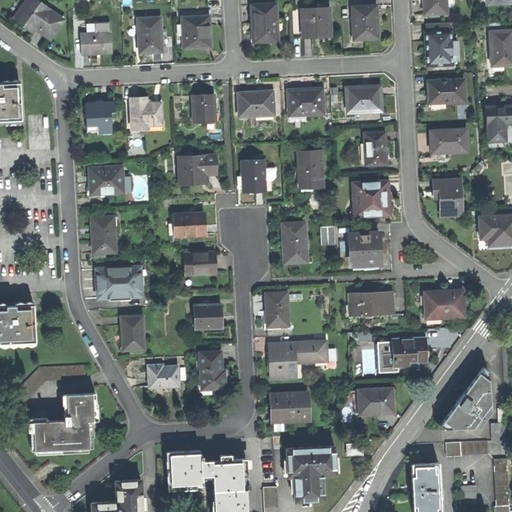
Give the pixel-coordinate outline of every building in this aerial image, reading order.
[(65,19),(39,0),(26,0),(14,17),(23,24),(33,32),(36,28),(50,39),(65,19)] [(425,0),(427,14),(446,13),(445,0),(425,0)] [(277,2),(251,3),(252,23),(253,39),(256,41),(278,41),(277,2)] [(377,19),(376,2),(352,2),(353,38),(377,38),(377,19)] [(316,36),(331,35),(330,7),(302,8),(303,36),(316,36)] [(211,24),(211,15),(183,16),(184,47),(212,46),(211,24)] [(138,18),(140,52),(151,51),(163,51),(161,17),(138,18)] [(426,22),(426,32),(449,30),(448,21),(426,22)] [(490,65),(511,63),(511,32),(511,29),(488,30),(490,65)] [(429,64),(452,63),(450,30),(449,30),(426,32),(424,32),(426,45),(426,52),(428,51),(429,64)] [(111,31),(81,33),(82,54),(95,53),(113,52),(111,31)] [(429,103),(465,101),(463,78),(428,80),(428,91),(429,103)] [(0,82),(0,119),(23,119),(22,101),(21,82),(0,82)] [(361,86),(346,87),(348,111),(381,110),(380,85),(361,86)] [(290,114),(324,113),(323,87),(304,89),(288,90),(290,114)] [(240,116),(274,114),(273,91),(258,92),(257,91),(248,91),(238,92),(240,116)] [(203,94),(192,95),(193,122),(216,121),(215,94),(203,94)] [(162,102),(147,102),(146,97),(139,97),(131,98),(133,128),(144,128),(144,124),(163,124),(162,102)] [(112,132),(111,112),(115,112),(115,101),(87,102),(87,111),(88,126),(98,126),(98,132),(112,132)] [(504,122),(511,121),(511,103),(507,104),(486,105),(487,140),(505,139),(504,122)] [(467,150),(466,128),(431,130),(431,141),(432,152),(467,150)] [(366,164),(387,163),(386,146),(385,130),(364,131),(366,164)] [(321,150),(298,151),(301,187),(308,186),(323,186),(321,150)] [(216,155),(180,157),(181,184),(202,183),(202,174),(211,174),(216,174),(216,155)] [(265,158),(242,160),(244,193),(252,192),(266,191),(266,180),(274,180),(276,178),(275,172),(277,169),(276,168),(274,166),(265,165),(265,158)] [(123,165),(90,167),(90,176),(91,194),(124,192),(123,165)] [(440,214),(461,213),(459,177),(433,179),(433,189),(433,195),(439,195),(440,214)] [(389,195),(388,181),(354,183),(356,215),(390,214),(389,195)] [(175,236),(205,234),(205,223),(204,212),(174,214),(175,236)] [(488,244),(511,242),(511,214),(479,216),(480,237),(487,236),(488,244)] [(93,253),(116,251),(114,217),(91,218),(92,232),(93,253)] [(285,262),(307,261),(306,221),(282,222),(284,246),(285,262)] [(336,244),(335,225),(321,225),(322,245),(336,244)] [(378,232),(351,234),(352,264),(380,263),(379,247),(378,232)] [(216,252),(184,253),(185,275),(217,274),(216,264),(216,252)] [(142,295),(141,267),(97,269),(97,277),(98,298),(142,295)] [(425,319),(464,317),(463,289),(450,290),(443,290),(443,294),(424,295),(425,319)] [(265,327),(287,326),(285,292),(264,293),(265,315),(265,327)] [(380,293),(350,295),(350,314),(359,314),(359,316),(374,315),(374,313),(391,312),(390,293),(380,293)] [(220,303),(193,305),(193,329),(210,329),(210,325),(220,325),(220,317),(220,303)] [(0,342),(34,342),(33,329),(32,304),(0,305),(0,342)] [(120,349),(142,348),(141,315),(119,316),(120,333),(120,349)] [(388,342),(373,342),(373,350),(374,373),(397,372),(397,367),(407,366),(407,362),(409,362),(409,370),(417,369),(417,362),(425,362),(425,353),(424,337),(399,338),(388,338),(388,342)] [(268,363),(269,378),(293,377),(292,360),(295,360),(295,362),(296,362),(327,360),(326,340),(295,341),(294,342),(270,342),(270,354),(267,353),(268,363)] [(222,370),(220,370),(219,351),(197,353),(200,390),(197,390),(198,396),(210,395),(210,389),(222,388),(222,376),(222,370)] [(147,387),(177,386),(176,365),(156,366),(156,364),(146,365),(147,379),(147,387)] [(480,425),(484,419),(480,416),(490,402),(488,370),(482,366),(458,400),(440,424),(445,428),(472,427),(475,422),(480,425)] [(12,392),(22,402),(44,380),(44,367),(37,368),(12,392)] [(353,414),(392,412),(392,404),(391,388),(352,390),(353,414)] [(271,422),(308,420),(307,392),(270,394),(271,413),(271,422)] [(94,404),(93,393),(61,395),(62,420),(46,420),(46,417),(27,418),(28,450),(41,450),(41,454),(78,453),(79,448),(90,448),(90,437),(86,437),(86,421),(92,421),(91,414),(91,404),(94,404)] [(490,423),(490,440),(506,439),(504,407),(497,407),(498,423),(490,423)] [(462,455),(488,453),(487,440),(446,442),(446,457),(462,457),(462,455)] [(345,444),(346,455),(361,454),(361,444),(345,444)] [(323,500),(323,475),(335,475),(333,446),(285,449),(286,477),(291,477),(292,502),(305,501),(323,500)] [(245,511),(244,459),(230,459),(230,454),(210,455),(210,458),(204,458),(204,464),(200,464),(199,459),(202,459),(202,456),(199,456),(199,451),(167,452),(168,490),(183,490),(201,489),(201,481),(212,480),(212,511),(245,511)] [(509,511),(509,510),(507,458),(493,458),(496,505),(494,505),(494,511),(509,511)] [(441,511),(439,461),(412,462),(412,476),(413,511),(441,511)] [(140,511),(139,479),(113,480),(114,502),(90,502),(89,511),(140,511)] [(462,505),(476,505),(476,485),(462,486),(462,505)] [(262,511),(276,511),(275,486),(262,488),(262,511)]
